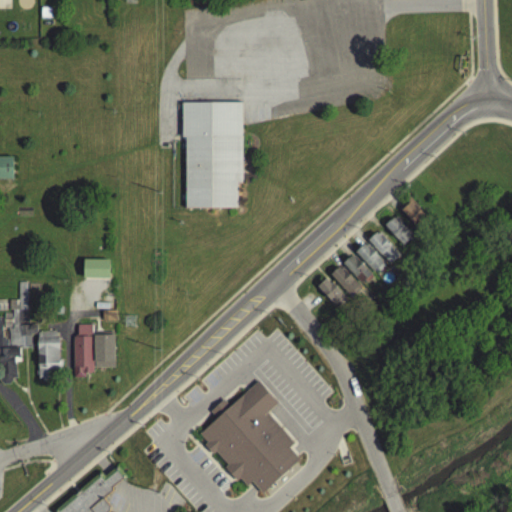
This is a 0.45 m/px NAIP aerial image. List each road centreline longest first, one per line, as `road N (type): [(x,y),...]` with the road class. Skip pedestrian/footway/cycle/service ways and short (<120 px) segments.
road 1 (tertiary): [(484,97),(18,511)]
road 2 (residential): [(268,291),(336,368),(389,500)]
